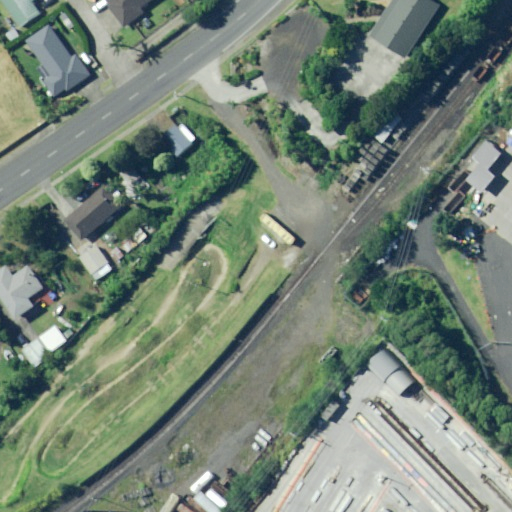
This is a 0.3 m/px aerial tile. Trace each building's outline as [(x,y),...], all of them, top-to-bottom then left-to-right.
[(44,11),(37,1),(36,0),(6,0),(25,26),(45,12),(44,11)] [(151,0),(103,0),(107,4),(105,5),(107,8),(121,26),(122,28),(143,12),(140,9),(151,0)] [(406,59),(441,5),(432,0),(392,0),(370,36),(406,59)] [(95,74),(94,72),(81,53),(77,56),(55,23),(31,39),(32,40),(39,51),(47,63),(54,74),(47,79),(58,96),(70,88),(71,90),(95,74)] [(17,37),(26,30),(24,26),(14,33),(17,37)] [(382,144),(402,120),(392,112),(373,136),(382,144)] [(197,142),(181,124),(166,137),(182,156),(197,142)] [(488,172),(502,155),(485,142),(471,159),(479,165),(466,181),(482,194),(496,178),(488,172)] [(126,171),(137,184),(147,175),(136,163),(126,171)] [(96,233),(128,204),(126,202),(130,198),(117,182),(112,186),(109,183),(93,198),(88,201),(75,213),(68,219),(87,241),(96,233)] [(191,190),(182,198),(187,204),(196,196),(191,190)] [(262,224),(286,244),(302,226),(278,205),(262,224)] [(144,228),(132,238),(138,246),(150,236),(144,228)] [(475,238),(472,228),(464,230),(466,240),(475,238)] [(94,266),(109,255),(101,245),(87,255),(94,266)] [(129,255),(123,246),(114,253),(120,262),(129,255)] [(20,275),(17,272),(11,264),(0,272),(0,288),(22,318),(41,305),(39,303),(42,300),(39,295),(51,286),(35,264),(25,271),(20,275)] [(38,309),(42,315),(47,312),(42,305),(38,309)] [(110,342),(113,345),(120,338),(117,335),(110,342)] [(56,354),(50,346),(43,337),(25,350),(39,367),(56,354)] [(428,389),(400,360),(382,376),(410,406),(428,389)] [(457,415),(443,400),(432,411),(433,414),(444,426),(457,415)] [(402,457),(419,468),(423,460),(406,450),(402,457)]
